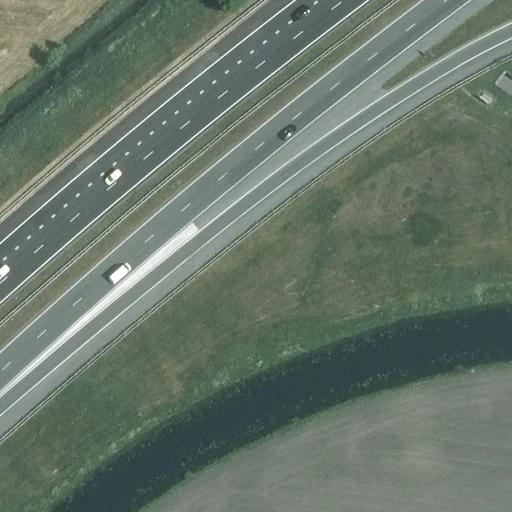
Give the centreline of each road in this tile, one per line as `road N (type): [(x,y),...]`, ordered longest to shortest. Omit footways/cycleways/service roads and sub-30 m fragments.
road 1 (motorway): [(0,396),(276,179),(511,31)]
road 2 (motorway): [(0,375),(291,120),(450,0)]
road 3 (motorway): [(345,0),(237,80),(0,283)]
